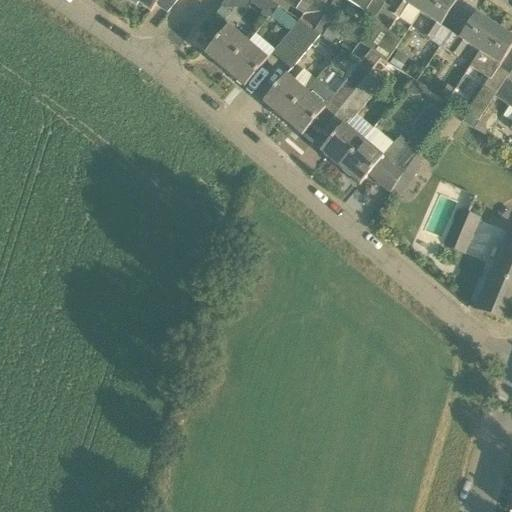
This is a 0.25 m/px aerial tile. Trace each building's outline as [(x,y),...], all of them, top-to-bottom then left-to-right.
[(167,14),(178,0),(130,0),(150,14),(155,6),(167,14)] [(277,9),(278,7),(267,0),(251,0),(250,3),(264,13),(261,17),(267,21),(271,17),(277,9)] [(303,16),(313,0),(301,0),(295,10),(303,16)] [(313,0),(303,16),(319,14),(328,0),(313,0)] [(345,0),(364,13),(361,18),(371,24),(383,4),(377,0),(345,0)] [(356,48),(368,55),(371,52),(380,59),(386,63),(401,42),(387,32),(396,18),(398,19),(410,28),(428,0),(398,0),(393,9),(383,4),(371,24),(367,30),(356,48)] [(428,0),(410,28),(431,41),(440,27),(456,3),(452,0),(428,0)] [(277,9),(271,17),(289,32),(296,24),(277,9)] [(466,45),(479,54),(495,29),(475,15),(459,39),(450,53),(458,59),(466,45)] [(281,61),(309,28),(299,21),(296,24),(289,32),(272,53),(281,61)] [(330,25),(322,38),(332,44),(340,31),(330,25)] [(223,71),(246,44),(227,27),(204,55),(223,71)] [(291,69),(319,35),(314,31),(309,28),(281,61),(291,69)] [(470,67),(489,80),(498,69),(511,47),(511,39),(495,29),(479,54),(470,67)] [(244,88),(266,61),(246,44),(223,71),(244,88)] [(328,103),(339,111),(349,99),(380,59),(371,52),(368,55),(328,103)] [(398,52),(389,65),(400,72),(409,59),(398,52)] [(349,99),(339,111),(351,122),(371,98),(369,96),(392,68),(386,63),(380,59),(349,99)] [(304,93),(315,81),(303,70),(292,83),(285,77),(262,104),(282,121),(304,93)] [(511,130),(511,83),(506,80),(494,98),(511,109),(511,125),(510,129),(511,130)] [(413,81),(405,92),(412,97),(421,97),(425,89),(413,81)] [(441,83),(435,93),(446,100),(452,90),(441,83)] [(473,105),(466,116),(476,122),(478,123),(494,98),(482,90),(473,105)] [(301,137),(324,110),(304,93),(282,121),(301,137)] [(339,169),(362,142),(342,126),(319,153),(339,169)] [(511,139),(505,136),(499,146),(510,153),(511,150),(511,139)] [(359,186),(369,175),(379,183),(392,168),(402,176),(416,158),(414,156),(421,147),(410,139),(408,142),(401,137),(397,141),(396,141),(393,145),(382,159),(362,142),(339,169),(359,186)] [(464,254),(471,236),(478,219),(459,211),(445,246),(464,254)] [(511,234),(509,233),(491,276),(489,276),(475,310),(507,324),(507,322),(511,310),(511,234)]
